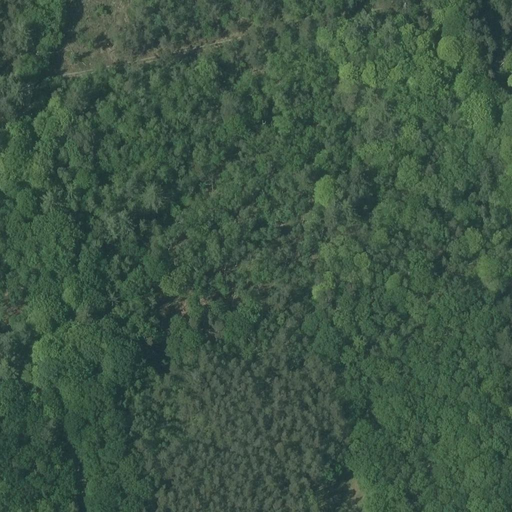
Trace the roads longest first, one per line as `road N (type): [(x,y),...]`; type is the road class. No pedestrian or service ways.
road 1 (track): [(95,511),(60,384),(58,301),(27,189),(32,83)]
road 2 (track): [(32,83),(370,0)]
